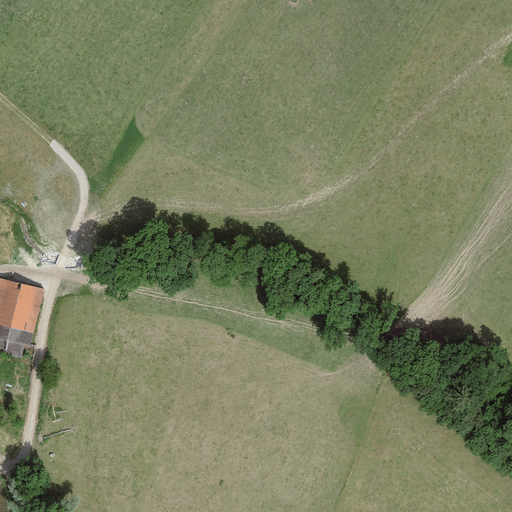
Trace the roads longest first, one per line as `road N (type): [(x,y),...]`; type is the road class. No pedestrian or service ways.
road 1 (unclassified): [(57,273),(21,482),(27,511)]
road 2 (track): [(0,96),(83,182),(81,213),(57,273)]
